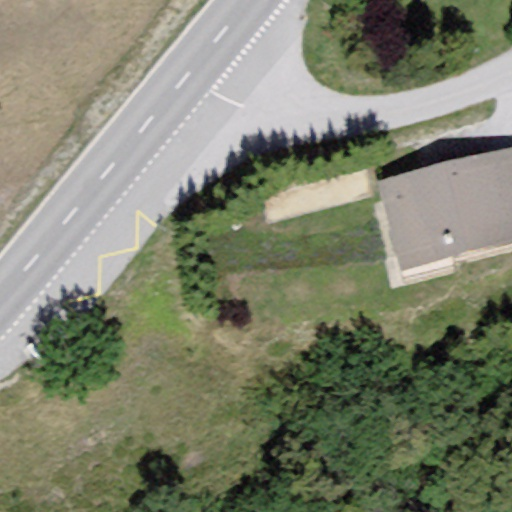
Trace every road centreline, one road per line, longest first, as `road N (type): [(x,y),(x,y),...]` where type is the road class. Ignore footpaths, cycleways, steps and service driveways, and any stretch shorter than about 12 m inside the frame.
road 1 (residential): [(511,69),(445,98),(324,122),(184,80)]
road 2 (tertiary): [(0,285),(184,80)]
